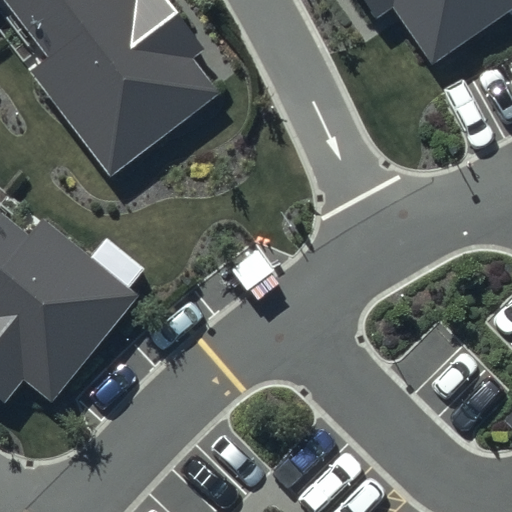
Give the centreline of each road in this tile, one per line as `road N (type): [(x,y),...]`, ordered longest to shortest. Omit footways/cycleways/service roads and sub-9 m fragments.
road 1 (residential): [(70,511),(222,364),(387,246)]
road 2 (residential): [(260,0),(387,246)]
road 3 (residential): [(387,246),(511,179)]
